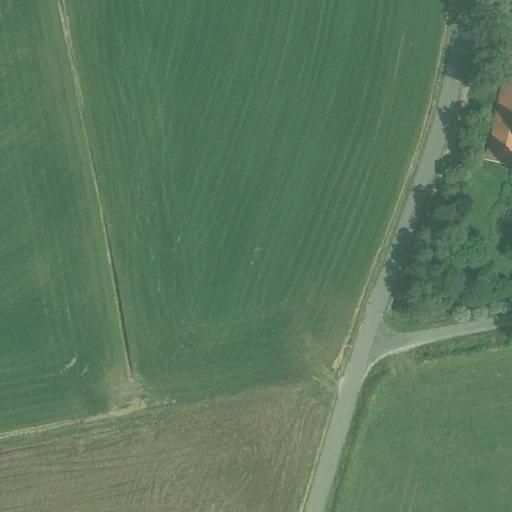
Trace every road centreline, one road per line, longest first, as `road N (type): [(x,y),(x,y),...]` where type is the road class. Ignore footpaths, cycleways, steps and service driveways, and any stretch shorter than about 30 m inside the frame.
road 1 (unclassified): [(367,334),(454,88),(469,0)]
road 2 (unclassified): [(316,511),(367,334)]
road 3 (unclassified): [(367,334),(511,309)]
